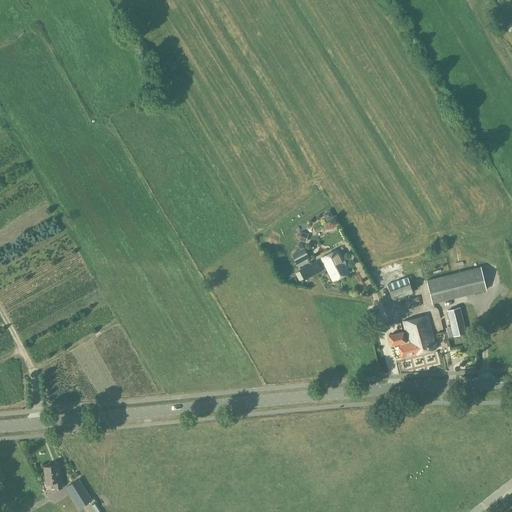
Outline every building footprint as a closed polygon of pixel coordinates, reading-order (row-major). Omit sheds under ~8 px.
[(325,233),(336,228),(333,221),(322,226),(325,233)] [(300,241),(302,242),(305,233),(302,232),(297,235),(300,241)] [(493,243),(478,250),(480,255),(481,255),(482,257),(485,255),(484,253),(500,245),(498,240),(496,241),(495,239),(492,241),(493,243)] [(297,265),(310,259),(305,249),(292,255),(297,265)] [(333,281),(350,273),(338,250),(322,258),(333,281)] [(317,262),(300,271),(300,272),(296,274),(300,281),(304,279),(305,280),(321,272),(317,262)] [(480,267),(427,280),(433,304),(486,291),(480,267)] [(413,275),(387,285),(393,300),(419,290),(413,275)] [(467,334),(460,308),(446,312),(452,331),(446,332),(449,342),(454,341),(454,337),(467,334)] [(436,349),(434,336),(428,316),(403,322),(408,341),(406,342),(401,323),(386,326),(391,347),(399,345),(402,358),(436,349)] [(61,472),(58,472),(58,465),(44,467),(46,483),(54,482),(54,484),(51,484),(52,490),(63,489),(61,472)] [(91,501),(78,479),(69,485),(82,506),(91,501)] [(84,508),(86,511),(98,511),(94,503),(84,508)]
